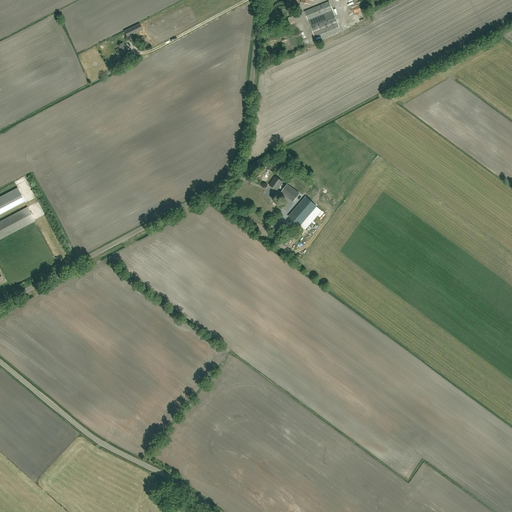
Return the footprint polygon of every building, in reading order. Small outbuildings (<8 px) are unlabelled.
[(309,22),(333,11),(329,2),(317,7),(317,6),(304,12),(309,22)] [(314,37),(339,27),(335,16),(310,26),(314,37)] [(127,37),(143,30),(140,24),(124,31),(127,37)] [(120,58),(130,53),(126,45),(116,50),(120,58)] [(293,202),(299,194),(287,185),(285,187),(281,184),(283,182),(276,177),(270,185),(277,191),(279,188),(283,190),(281,193),(293,202)] [(0,239),(34,222),(27,208),(0,222),(0,215),(24,203),(17,189),(0,198),(0,239)] [(307,195),(305,197),(294,211),(289,216),(299,225),(304,220),(305,221),(318,205),(307,195)] [(305,237),(314,226),(312,224),(303,235),(305,237)]
